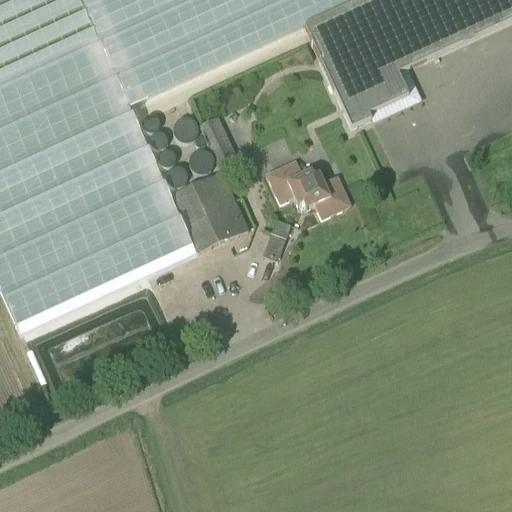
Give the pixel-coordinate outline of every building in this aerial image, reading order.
[(196,259),(169,200),(129,110),(289,36),(302,30),(350,133),(370,124),(368,119),(408,100),(397,78),(511,25),(511,0),(0,0),(0,297),(19,340),(196,259)] [(198,130),(216,170),(235,161),(217,122),(198,130)] [(313,210),(320,224),(349,210),(341,192),(336,181),(322,187),(317,178),(316,178),(315,175),(311,176),(310,175),(301,180),(295,166),(265,179),(270,190),(279,209),(293,202),(297,211),(298,211),(300,215),(304,213),(304,214),(313,210)] [(220,177),(169,200),(196,259),(247,235),(220,177)] [(270,238),(285,243),(290,230),(275,225),(270,238)]
